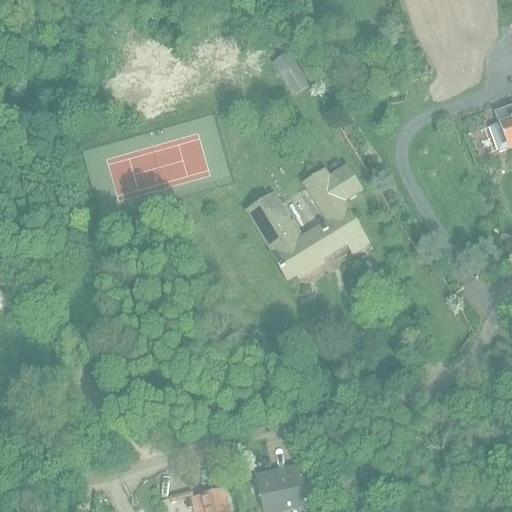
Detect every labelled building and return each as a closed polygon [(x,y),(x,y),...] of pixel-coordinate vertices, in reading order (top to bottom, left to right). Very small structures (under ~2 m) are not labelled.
[(491,128),(500,153),(511,148),(511,107),(497,114),(501,125),(491,128)] [(351,254),(367,244),(324,173),(307,184),(314,196),(317,194),(334,221),(299,242),(278,206),(253,221),(272,253),(270,254),(286,281),(294,276),(296,279),(308,272),(307,269),(345,245),(351,254)] [(289,469),(298,510),(316,506),(306,465),(289,469)] [(289,469),(272,472),(281,511),(289,511),(298,510),(289,469)] [(281,511),(272,472),(255,476),(263,511),(281,511)] [(195,508),(195,511),(229,511),(224,490),(192,498),(191,494),(183,496),(187,510),(195,508)]
